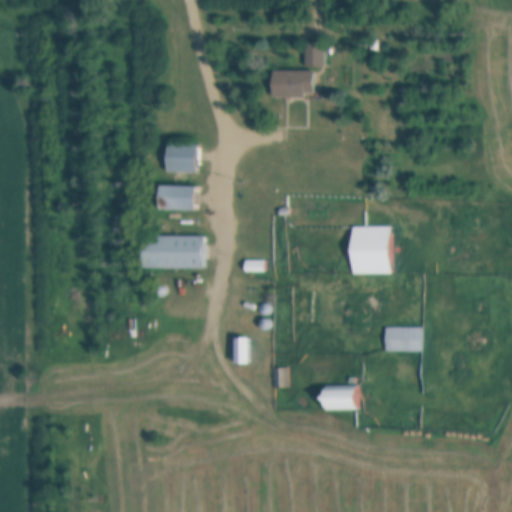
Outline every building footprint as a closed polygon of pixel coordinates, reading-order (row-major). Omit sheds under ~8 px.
[(326,66),(326,44),(304,44),(304,66),(326,66)] [(270,97),(316,97),(316,71),(270,71),(270,97)] [(165,174),(196,174),(196,146),(165,146),(165,174)] [(196,211),(196,186),(156,186),(156,211),(196,211)] [(139,268),(207,268),(207,237),(139,237),(139,268)] [(387,247),(373,247),(373,258),(361,258),(361,260),(352,261),(352,275),(387,274),(387,247)] [(384,352),(424,352),(424,328),(384,328),(384,352)] [(250,365),(249,339),(232,339),(233,365),(250,365)]
